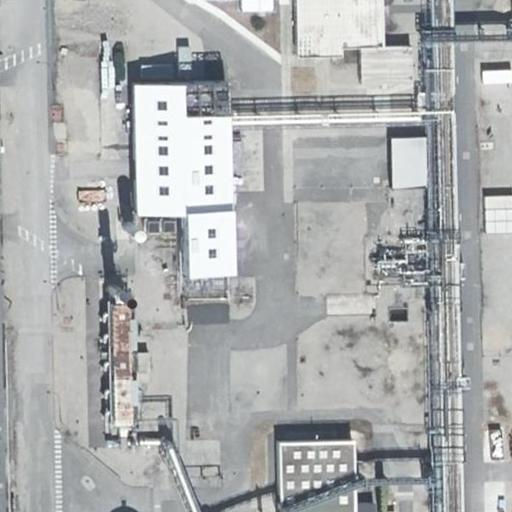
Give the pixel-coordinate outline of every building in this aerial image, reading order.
[(287,0),(289,61),(338,60),(339,48),(375,48),(373,0),(287,0)] [(0,511),(10,511),(0,64),(0,511)] [(384,186),(420,186),(420,136),(383,136),(384,186)] [(224,149),(137,151),(139,227),(185,227),(188,280),(226,279),(224,149)] [(393,243),(424,244),(422,193),(391,194),(393,243)] [(122,294),(99,295),(100,417),(123,417),(122,294)] [(350,511),(348,454),(278,455),(279,511),(350,511)]
